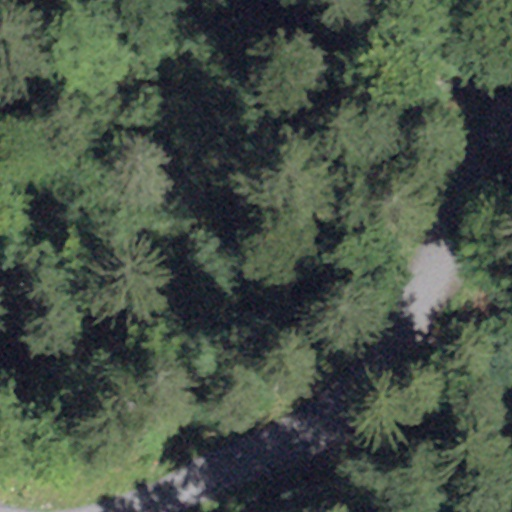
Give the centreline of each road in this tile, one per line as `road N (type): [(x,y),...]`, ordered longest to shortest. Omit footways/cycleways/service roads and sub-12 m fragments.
road 1 (tertiary): [(511,140),(395,346),(363,386),(325,417),(138,511)]
road 2 (track): [(0,66),(90,40),(277,41),(377,57),(511,102)]
